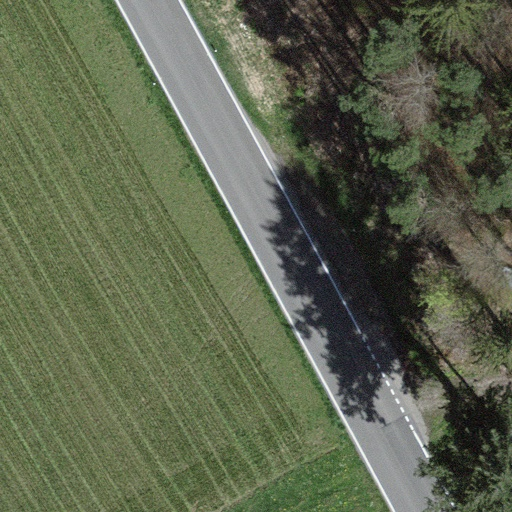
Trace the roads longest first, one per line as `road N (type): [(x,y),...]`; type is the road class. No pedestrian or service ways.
road 1 (secondary): [(438,511),(163,0)]
road 2 (track): [(511,291),(418,474)]
